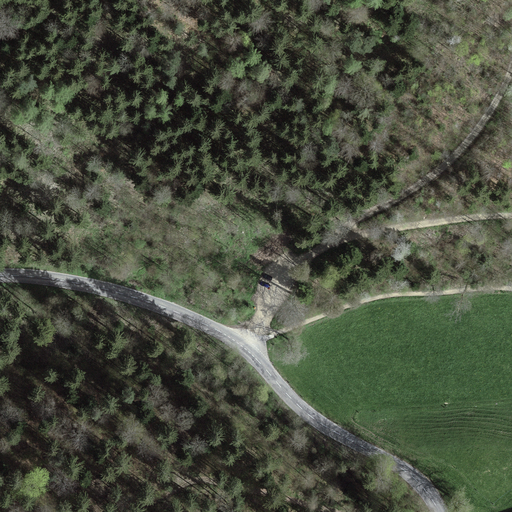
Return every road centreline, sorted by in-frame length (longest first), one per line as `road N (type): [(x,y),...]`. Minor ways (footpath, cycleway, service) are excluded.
road 1 (tertiary): [(439,511),(412,477),(313,418),(229,337),(116,293),(0,277)]
road 2 (track): [(511,70),(493,109),(450,161),(324,243)]
road 3 (track): [(257,332),(376,298),(511,289)]
road 4 (track): [(324,243),(511,214)]
